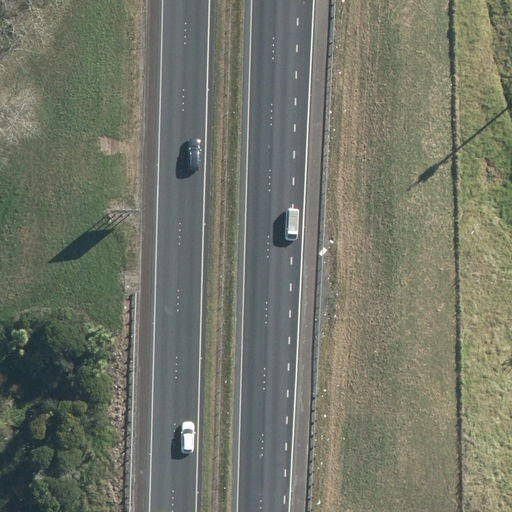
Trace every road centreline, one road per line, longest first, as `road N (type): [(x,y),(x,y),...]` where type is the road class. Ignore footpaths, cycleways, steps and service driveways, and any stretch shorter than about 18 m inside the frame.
road 1 (motorway): [(276,0),(260,511)]
road 2 (motorway): [(173,511),(187,0)]
